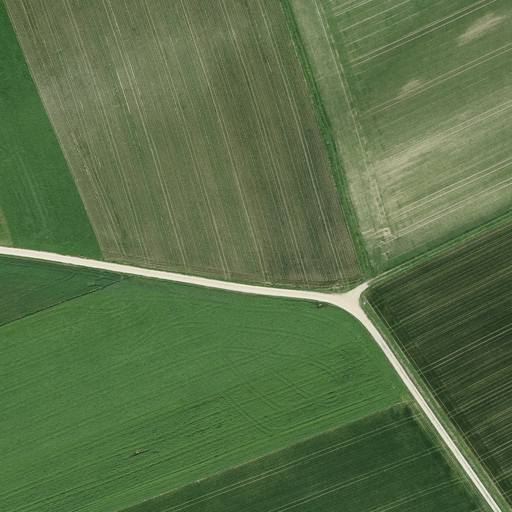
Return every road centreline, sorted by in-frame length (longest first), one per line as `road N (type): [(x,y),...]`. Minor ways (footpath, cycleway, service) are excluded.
road 1 (track): [(495,511),(351,304),(0,252)]
road 2 (track): [(511,217),(358,290),(351,304)]
